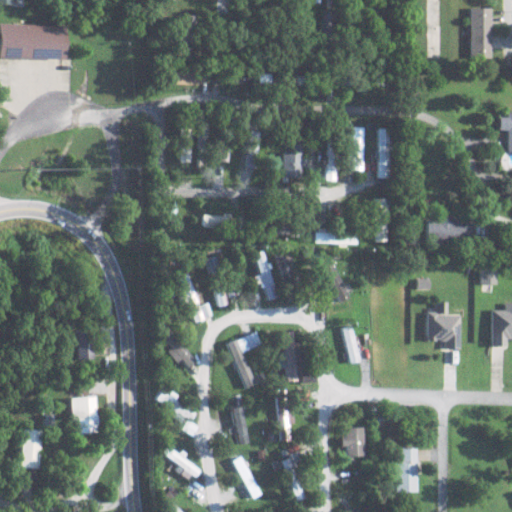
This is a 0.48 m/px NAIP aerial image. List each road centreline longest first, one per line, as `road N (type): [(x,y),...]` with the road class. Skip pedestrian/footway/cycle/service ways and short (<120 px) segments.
road 1 (residential): [(0,146),(46,99),(102,110),(216,100),(262,113),(416,118),(462,148),(488,211)]
road 2 (residential): [(330,511),(321,341),(313,326),(284,315),(228,321),(209,346),(205,412),(215,511)]
road 3 (tertiary): [(0,210),(62,218),(112,270),(121,302),(133,511)]
road 4 (residential): [(160,105),(170,189),(284,198),(329,192)]
road 5 (residential): [(327,391),(511,397)]
road 6 (residential): [(102,110),(101,163),(82,231)]
